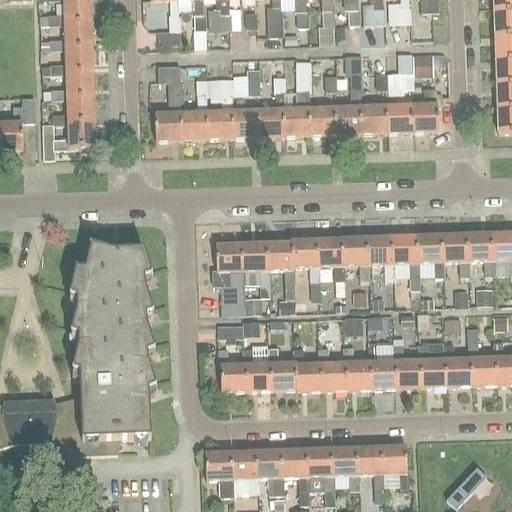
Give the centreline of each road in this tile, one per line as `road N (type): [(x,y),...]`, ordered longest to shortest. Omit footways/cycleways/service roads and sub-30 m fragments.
road 1 (residential): [(182,202),(189,407),(198,424),(219,433),(511,423)]
road 2 (residential): [(182,202),(462,194)]
road 3 (residential): [(127,0),(135,203)]
road 4 (residential): [(462,194),(458,0)]
road 5 (residential): [(0,206),(135,203)]
